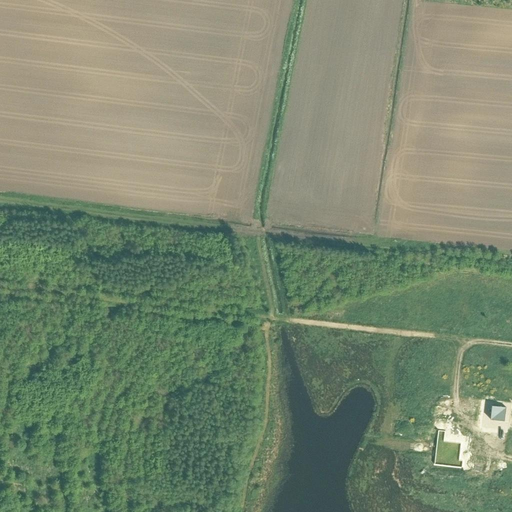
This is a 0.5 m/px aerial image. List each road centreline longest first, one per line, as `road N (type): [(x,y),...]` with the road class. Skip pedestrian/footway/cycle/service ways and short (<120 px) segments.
road 1 (track): [(421,251),(0,202)]
road 2 (track): [(374,245),(412,0)]
road 3 (track): [(511,346),(268,316)]
